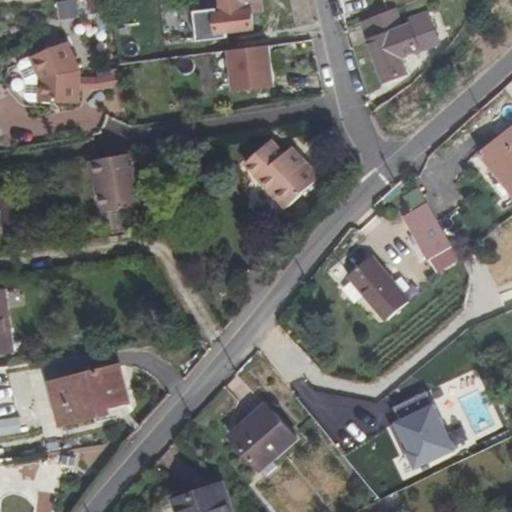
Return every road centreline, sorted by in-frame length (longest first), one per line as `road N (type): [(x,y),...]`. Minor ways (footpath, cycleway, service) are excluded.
road 1 (residential): [(86,511),(390,167)]
road 2 (residential): [(353,99),(97,146)]
road 3 (residential): [(390,167),(511,62)]
